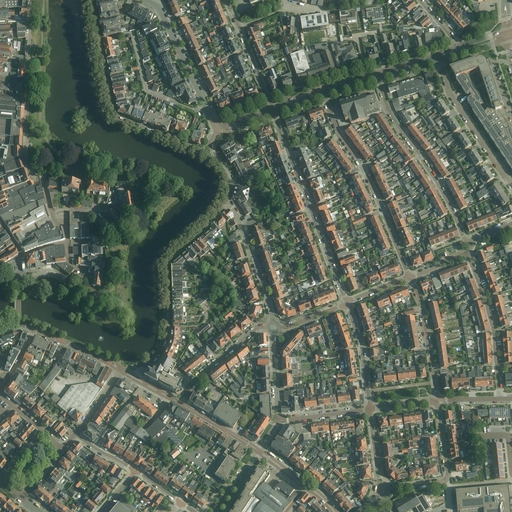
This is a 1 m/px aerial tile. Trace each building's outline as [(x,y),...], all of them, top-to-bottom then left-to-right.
[(0,1),(0,11),(8,10),(18,9),(26,8),(26,0),(18,0),(17,1),(10,1),(3,2),(0,1)] [(96,0),(97,2),(98,2),(98,6),(97,6),(98,12),(99,12),(101,23),(100,23),(101,29),(102,29),(103,32),(102,33),(102,35),(103,36),(104,37),(121,34),(120,27),(125,26),(124,23),(120,24),(117,10),(122,9),(122,6),(117,7),(115,0),(96,0)] [(170,4),(172,10),(178,7),(177,4),(182,2),(180,0),(179,0),(176,2),(170,4)] [(411,1),(410,0),(402,0),(401,1),(393,6),(395,8),(403,3),(405,6),(411,1)] [(444,0),(438,6),(442,10),(448,5),(445,2),(447,0),(444,0)] [(407,14),(416,7),(412,2),(405,8),(403,9),(407,13),(407,14)] [(442,10),(445,14),(454,7),(457,5),(454,2),(451,5),(452,5),(450,7),(448,5),(442,10)] [(133,5),(129,15),(134,18),(138,8),(133,5)] [(212,13),(213,15),(215,14),(222,11),(220,5),(213,8),(214,12),(212,13)] [(179,10),(178,7),(172,10),(175,16),(181,14),(181,13),(186,11),(184,8),(179,10)] [(365,7),(361,8),(361,11),(365,10),(367,20),(371,19),(372,21),(384,19),(383,11),(381,12),(380,7),(366,9),(365,7)] [(454,7),(445,14),(449,19),(455,13),(458,11),(456,8),(454,7)] [(138,8),(134,18),(139,20),(143,10),(138,8)] [(409,16),(412,19),(422,11),(418,8),(412,14),(409,16)] [(0,17),(15,17),(19,17),(18,9),(8,10),(0,11),(0,17)] [(148,12),(143,10),(139,20),(143,22),(148,12)] [(211,21),(212,23),(218,20),(225,18),(222,11),(215,14),(217,18),(215,20),(211,21)] [(408,25),(413,24),(415,24),(416,23),(417,23),(425,15),(422,11),(412,19),(407,24),(408,25)] [(455,13),(449,19),(453,23),(462,15),(458,11),(455,13)] [(153,15),(148,12),(143,22),(148,25),(153,15)] [(339,15),(331,16),(332,23),(340,22),(341,24),(345,23),(345,21),(356,19),(354,12),(339,14),(339,15)] [(327,14),(301,18),(302,30),(304,41),(339,36),(338,25),(337,23),(329,24),(327,14)] [(395,14),(390,18),(397,26),(402,22),(395,14)] [(462,15),(453,23),(457,27),(463,22),(466,19),(463,17),(462,15)] [(188,24),(187,21),(186,18),(183,19),(182,17),(177,19),(178,21),(179,24),(180,27),(180,26),(181,27),(186,25),(188,24)] [(431,24),(429,22),(430,21),(426,17),(417,24),(419,26),(420,25),(422,27),(425,25),(427,28),(431,24)] [(212,23),(218,21),(221,27),(228,24),(225,18),(218,20),(212,23)] [(463,22),(457,27),(461,32),(467,26),(469,24),(468,22),(466,19),(463,22)] [(155,25),(151,20),(148,27),(147,27),(143,29),(146,36),(157,31),(155,25)] [(250,38),(257,35),(260,33),(258,27),(263,26),(261,22),(253,25),(254,29),(247,31),(250,38)] [(182,31),(184,35),(195,29),(194,27),(192,28),(192,29),(191,29),(189,25),(181,29),(182,31)] [(219,39),(224,37),(232,33),(230,28),(222,31),(223,34),(218,36),(219,39)] [(186,38),(187,41),(194,37),(192,33),(194,32),(194,33),(197,32),(195,29),(184,35),(185,38),(186,38)] [(0,47),(12,48),(12,43),(12,41),(12,39),(17,39),(25,38),(26,33),(26,30),(12,30),(12,31),(0,32),(0,47)] [(160,30),(150,35),(153,40),(163,35),(160,30)] [(420,36),(422,35),(421,30),(418,31),(419,35),(416,36),(416,38),(413,39),(415,49),(422,47),(420,36)] [(441,37),(441,36),(439,31),(431,35),(431,34),(425,35),(426,43),(431,43),(431,40),(436,38),(437,39),(438,40),(442,38),(441,37)] [(234,39),(232,33),(224,37),(219,39),(220,40),(225,38),(226,42),(234,39)] [(260,33),(257,35),(250,38),(252,44),(259,41),(260,42),(263,40),(260,33)] [(404,41),(395,43),(397,49),(397,51),(401,50),(401,52),(402,52),(402,53),(405,52),(405,51),(409,51),(408,48),(410,48),(409,44),(408,40),(407,34),(403,35),(404,41)] [(165,40),(163,35),(153,40),(155,45),(165,40)] [(388,56),(395,54),(392,45),(389,46),(386,35),(380,36),(383,50),(386,50),(388,56)] [(188,43),(189,47),(201,41),(200,39),(197,40),(198,41),(196,41),(194,37),(187,41),(188,43)] [(103,41),(104,47),(112,45),(112,42),(117,41),(116,38),(103,41)] [(167,45),(165,40),(155,45),(157,50),(167,45)] [(202,44),(201,41),(189,47),(191,50),(192,53),(200,49),(198,45),(199,44),(200,45),(202,44)] [(226,51),(230,49),(238,46),(236,43),(235,41),(228,44),(225,46),(226,48),(226,51)] [(261,43),(253,46),(256,52),(262,49),(265,48),(268,46),(271,45),(270,43),(267,43),(262,46),(261,43)] [(338,43),(334,44),(337,57),(342,55),(344,62),(356,58),(353,49),(352,46),(339,50),(338,43)] [(104,47),(106,53),(114,51),(113,48),(118,47),(117,44),(112,45),(104,47)] [(170,50),(167,45),(157,50),(160,56),(168,53),(167,51),(170,50)] [(239,50),(238,46),(230,49),(231,53),(228,54),(229,56),(232,55),(239,52),(238,50),(239,50)] [(0,47),(0,53),(10,55),(11,55),(12,50),(12,48),(0,47)] [(196,61),(203,57),(206,56),(205,52),(208,51),(206,48),(200,51),(201,52),(193,55),(196,61)] [(263,51),(262,49),(256,52),(258,58),(266,55),(265,51),(263,51)] [(376,49),(368,51),(368,55),(370,60),(379,58),(376,50),(376,49)] [(296,53),(296,54),(290,56),(297,75),(298,75),(300,81),(309,78),(307,72),(310,71),(308,66),(303,51),(301,52),(300,51),(296,53)] [(315,64),(308,66),(310,71),(307,72),(309,78),(329,72),(329,71),(334,70),(328,51),(312,56),(314,62),(315,64)] [(170,58),(168,53),(160,56),(158,57),(160,62),(170,58)] [(19,65),(19,64),(19,60),(14,60),(15,56),(11,55),(10,55),(9,59),(3,58),(3,59),(0,58),(0,73),(10,74),(10,73),(11,70),(11,65),(19,65)] [(231,59),(231,61),(231,65),(243,60),(243,59),(242,57),(241,57),(240,55),(233,58),(231,59)] [(272,55),(260,60),(261,62),(260,62),(261,66),(269,63),(273,61),(274,61),(272,58),(272,55)] [(205,60),(203,57),(196,61),(198,66),(206,63),(211,60),(210,58),(205,60)] [(160,62),(157,64),(160,69),(162,67),(172,63),(170,58),(160,62)] [(231,65),(232,67),(236,65),(238,68),(245,65),(244,62),(243,60),(231,65)] [(511,130),(511,129),(511,130),(511,129),(509,129),(508,126),(509,125),(505,111),(504,110),(503,109),(502,109),(501,109),(496,94),(497,94),(494,86),(493,86),(493,85),(494,85),(491,77),(490,77),(490,76),(491,75),(488,67),(487,68),(486,63),(485,62),(484,61),(483,61),(483,60),(482,60),(481,60),(480,60),(479,60),(470,63),(462,65),(462,66),(461,67),(461,66),(453,68),(453,69),(451,70),(455,76),(456,78),(457,79),(456,80),(461,87),(461,86),(462,87),(461,88),(466,95),(467,94),(467,95),(470,94),(471,97),(468,98),(468,99),(467,99),(467,100),(467,101),(467,102),(468,102),(473,110),(472,111),(477,118),(478,117),(479,119),(478,119),(483,126),(484,127),(483,127),(488,134),(489,134),(489,135),(489,136),(493,143),(494,142),(495,143),(494,144),(499,151),(500,150),(500,152),(504,159),(505,159),(506,160),(505,160),(510,167),(511,167),(511,168),(511,169),(511,170),(511,130)] [(269,63),(261,66),(263,70),(264,69),(264,71),(276,67),(275,64),(273,61),(269,63)] [(175,67),(172,63),(162,67),(165,72),(175,67)] [(122,65),(109,67),(111,76),(123,74),(122,65)] [(207,66),(200,70),(201,72),(200,72),(202,75),(210,72),(212,71),(210,67),(212,66),(211,65),(208,66),(207,66)] [(239,71),(235,73),(236,76),(237,75),(240,74),(247,71),(246,69),(247,68),(246,66),(245,66),(245,65),(238,68),(239,71)] [(177,72),(175,67),(165,72),(162,73),(165,78),(167,77),(177,72)] [(10,74),(10,78),(25,79),(25,76),(25,70),(17,70),(17,74),(10,73),(10,74)] [(269,80),(268,81),(272,92),(277,90),(273,80),(277,79),(276,76),(273,70),(270,71),(272,77),(268,78),(269,80)] [(247,71),(240,74),(237,75),(239,78),(238,78),(239,80),(242,79),(250,76),(249,74),(248,71),(247,71)] [(179,77),(177,72),(167,77),(169,82),(179,77)] [(211,75),(210,72),(202,75),(203,78),(204,78),(205,81),(212,77),(213,77),(213,76),(216,75),(215,73),(211,75)] [(111,76),(112,83),(124,80),(127,79),(127,76),(125,77),(124,74),(123,74),(111,76)] [(284,87),(292,84),(290,78),(292,77),(290,74),(281,77),(282,81),(284,87)] [(402,83),(401,83),(406,96),(418,93),(428,106),(432,103),(435,101),(431,95),(428,86),(434,84),(431,74),(413,80),(413,79),(401,83),(402,83)] [(181,82),(179,77),(169,82),(171,87),(172,87),(174,86),(181,82)] [(206,85),(208,88),(215,85),(214,81),(218,79),(217,77),(206,82),(207,85),(206,85)] [(124,80),(112,83),(113,89),(127,86),(131,85),(130,83),(125,84),(124,80)] [(174,86),(172,87),(173,88),(175,87),(177,92),(187,88),(185,82),(182,84),(181,82),(174,86)] [(0,83),(0,90),(9,91),(8,95),(9,95),(19,96),(19,101),(24,102),(24,84),(10,83),(10,84),(4,84),(1,83),(0,83)] [(388,88),(390,94),(396,92),(397,92),(399,99),(406,96),(401,83),(399,84),(388,88)] [(217,88),(215,85),(208,88),(209,91),(210,91),(211,93),(218,90),(222,88),(221,86),(217,88)] [(252,86),(249,87),(250,91),(254,100),(257,99),(257,98),(259,97),(254,85),(252,86)] [(130,93),(131,93),(132,93),(131,90),(127,91),(127,92),(126,93),(125,90),(128,90),(127,86),(113,89),(115,96),(128,94),(130,93)] [(189,92),(187,88),(177,92),(180,97),(184,95),(189,92)] [(235,93),(237,96),(240,105),(244,104),(243,103),(246,102),(241,91),(240,89),(238,90),(239,91),(235,93)] [(251,101),(254,100),(250,91),(247,92),(246,89),(244,90),(248,101),(250,100),(251,101)] [(194,102),(189,92),(184,95),(189,105),(194,102)] [(229,92),(226,93),(229,99),(231,98),(235,106),(237,105),(237,106),(240,105),(237,96),(235,93),(230,95),(229,92)] [(115,97),(116,103),(128,100),(127,101),(126,97),(131,96),(130,93),(128,94),(115,97)] [(219,102),(216,103),(218,109),(217,109),(218,112),(220,111),(220,110),(225,109),(225,110),(225,108),(222,101),(221,99),(220,97),(219,94),(216,96),(219,102)] [(367,116),(380,112),(377,103),(375,94),(366,97),(365,95),(361,96),(344,101),(340,103),(341,107),(339,108),(340,111),(342,111),(344,117),(345,121),(348,121),(348,120),(350,120),(351,124),(368,119),(367,116)] [(224,97),(221,99),(222,101),(225,108),(225,110),(226,110),(229,109),(228,109),(231,108),(226,95),(224,96),(224,97)] [(137,120),(140,111),(141,109),(142,107),(138,106),(141,100),(138,99),(137,100),(136,105),(135,106),(134,109),(135,109),(131,118),(137,120)] [(116,103),(118,109),(128,107),(127,103),(129,103),(128,100),(116,103)] [(437,108),(433,111),(435,113),(439,111),(446,107),(442,101),(435,105),(437,108)] [(0,120),(22,122),(23,122),(23,121),(23,115),(24,115),(24,114),(24,110),(24,108),(18,108),(0,106),(0,120)] [(128,107),(127,110),(125,116),(130,118),(133,110),(134,109),(135,106),(128,107)] [(140,111),(137,120),(142,122),(148,107),(146,106),(144,110),(141,109),(140,111)] [(119,113),(125,116),(127,110),(128,107),(118,109),(118,112),(119,113)] [(449,112),(446,107),(439,111),(442,116),(449,112)] [(147,111),(143,123),(147,125),(147,124),(149,124),(154,112),(155,108),(153,108),(152,108),(151,111),(151,112),(147,111)] [(321,109),(314,111),(318,120),(321,119),(322,121),(325,120),(321,109)] [(159,115),(155,127),(157,127),(156,128),(157,129),(159,129),(160,129),(165,118),(161,116),(163,112),(161,111),(160,114),(159,115)] [(314,111),(308,114),(312,123),(314,122),(318,120),(314,111)] [(154,126),(155,127),(159,115),(160,114),(156,113),(154,112),(149,124),(151,125),(151,126),(153,127),(154,126)] [(405,125),(411,121),(405,112),(399,116),(405,125)] [(377,121),(378,123),(384,119),(381,115),(371,122),(372,124),(377,121)] [(166,116),(165,118),(160,129),(164,130),(163,131),(168,133),(173,119),(166,116)] [(285,122),(287,129),(299,125),(297,122),(301,120),(302,124),(307,122),(305,116),(296,119),(296,118),(285,122)] [(176,133),(177,132),(178,132),(185,134),(189,124),(188,124),(190,119),(186,117),(184,122),(183,124),(182,123),(181,124),(177,122),(177,123),(173,122),(170,128),(174,129),(173,130),(174,131),(174,132),(176,133)] [(446,122),(443,124),(447,130),(450,128),(457,123),(453,118),(446,122)] [(376,128),(377,130),(387,123),(384,119),(378,123),(380,125),(376,128)] [(0,136),(3,136),(23,138),(23,123),(23,122),(22,122),(0,120),(0,136)] [(407,129),(411,133),(416,129),(414,127),(419,123),(417,121),(407,129)] [(460,129),(457,123),(450,128),(454,133),(460,129)] [(195,144),(201,128),(202,128),(204,125),(201,124),(197,132),(194,131),(193,132),(190,142),(195,144)] [(345,133),(349,137),(355,133),(353,129),(357,127),(355,124),(350,126),(351,126),(348,128),(349,130),(345,133)] [(263,129),(267,140),(269,145),(272,144),(271,141),(270,141),(269,137),(273,136),(270,130),(271,129),(270,127),(268,128),(268,129),(264,130),(263,129)] [(386,135),(392,132),(389,127),(383,131),(385,133),(381,136),(382,137),(386,135)] [(203,129),(202,128),(201,128),(195,144),(201,146),(205,135),(202,134),(203,129)] [(411,133),(413,137),(423,130),(421,128),(418,131),(416,129),(411,133)] [(257,131),(261,140),(259,140),(262,148),(266,147),(264,142),(267,140),(263,129),(262,129),(259,129),(260,130),(257,131)] [(324,139),(331,137),(330,132),(329,130),(328,129),(321,132),(319,132),(321,137),(323,136),(324,139)] [(423,130),(413,137),(416,141),(422,136),(424,134),(422,132),(424,131),(423,130)] [(349,137),(352,142),(359,137),(363,134),(362,132),(360,134),(359,133),(357,135),(355,133),(349,137)] [(394,135),(392,132),(386,135),(387,137),(383,140),(384,142),(394,135)] [(352,142),(355,147),(362,142),(360,139),(362,137),(365,135),(363,134),(359,137),(352,142)] [(453,134),(442,141),(444,144),(455,137),(453,134)] [(457,139),(461,145),(468,140),(464,134),(457,139)] [(416,141),(419,144),(428,137),(427,135),(423,138),(422,136),(416,141)] [(419,144),(422,148),(428,144),(426,141),(432,136),(431,135),(428,137),(419,144)] [(22,149),(22,148),(23,138),(3,136),(0,136),(0,144),(11,147),(22,149)] [(391,147),(393,145),(399,141),(396,137),(386,145),(387,146),(390,144),(391,147)] [(455,137),(444,144),(445,146),(456,139),(455,137)] [(461,145),(459,146),(460,148),(462,146),(464,148),(465,150),(467,148),(471,145),(468,140),(461,145)] [(329,152),(331,151),(338,146),(334,141),(330,144),(329,142),(326,144),(324,146),(329,152)] [(391,150),(392,152),(402,145),(399,141),(393,145),(391,147),(390,148),(391,150)] [(425,152),(430,148),(435,144),(434,142),(432,143),(431,141),(428,144),(422,148),(425,152)] [(223,153),(230,148),(235,145),(233,142),(229,145),(227,142),(219,147),(220,147),(219,148),(221,151),(221,150),(223,153)] [(355,147),(359,151),(365,146),(362,142),(355,147)] [(281,149),(279,143),(272,145),(273,149),(268,150),(269,153),(274,151),(281,149)] [(0,166),(3,164),(6,173),(26,168),(25,167),(25,166),(23,161),(22,158),(22,154),(22,150),(22,149),(11,147),(0,144),(0,166)] [(362,156),(369,151),(371,150),(369,147),(368,145),(365,146),(359,151),(362,156)] [(402,145),(393,152),(394,153),(397,150),(399,153),(405,148),(402,145)] [(330,155),(332,157),(341,151),(338,146),(331,151),(333,154),(330,155)] [(228,160),(235,155),(236,156),(237,155),(241,153),(244,151),(242,149),(239,151),(237,147),(233,149),(225,155),(228,159),(228,160)] [(296,152),(298,158),(310,153),(310,151),(305,152),(304,149),(301,150),(301,148),(296,150),(297,152),(296,152)] [(397,158),(398,159),(407,152),(405,148),(399,153),(401,155),(397,158)] [(437,151),(439,150),(438,148),(437,148),(427,155),(430,159),(436,155),(438,153),(437,151)] [(283,154),(281,149),(274,151),(269,153),(270,155),(275,154),(276,157),(283,154)] [(383,150),(375,156),(377,159),(385,153),(383,150)] [(335,157),(338,160),(344,155),(341,151),(332,157),(333,159),(335,157)] [(373,157),(369,151),(362,156),(366,161),(369,158),(370,159),(373,157)] [(468,155),(472,161),(479,157),(475,151),(468,155)] [(403,162),(405,160),(411,156),(407,152),(398,159),(397,160),(395,162),(396,163),(401,160),(403,162)] [(298,158),(300,162),(300,163),(301,163),(309,160),(307,157),(311,156),(310,153),(298,158)] [(436,155),(430,159),(433,163),(442,156),(441,155),(439,156),(438,154),(436,155)] [(231,164),(233,163),(240,160),(246,157),(245,155),(241,157),(241,156),(238,158),(237,155),(236,156),(235,155),(228,160),(227,161),(228,163),(230,163),(231,164)] [(337,165),(338,166),(347,160),(344,155),(338,160),(340,163),(337,165)] [(233,163),(235,168),(242,165),(242,164),(241,162),(248,158),(247,156),(246,157),(240,160),(233,163)] [(277,161),(278,165),(286,162),(284,156),(271,161),(272,163),(277,161)] [(414,160),(411,156),(405,160),(403,162),(405,164),(402,166),(404,167),(414,160)] [(433,163),(436,167),(443,161),(442,159),(443,158),(442,156),(433,163)] [(482,162),(479,157),(472,161),(476,166),(482,162)] [(301,163),(303,169),(314,164),(314,162),(310,163),(309,160),(301,163)] [(342,166),(344,169),(351,164),(347,160),(338,166),(339,168),(342,166)] [(436,167),(438,171),(448,164),(447,162),(445,163),(443,161),(436,167)] [(238,173),(250,168),(251,167),(249,164),(248,162),(244,164),(242,165),(235,168),(238,173)] [(275,172),(280,171),(288,168),(286,162),(278,165),(279,168),(275,170),(275,172)] [(411,168),(412,170),(418,166),(415,162),(405,169),(406,171),(411,168)] [(371,169),(373,175),(381,171),(379,168),(381,167),(379,163),(374,166),(375,167),(371,169)] [(303,169),(305,174),(313,171),(311,168),(315,166),(314,164),(303,169)] [(344,169),(342,171),(346,175),(348,174),(349,175),(351,174),(352,175),(356,172),(354,169),(351,164),(344,169)] [(438,171),(441,175),(447,171),(445,168),(449,166),(448,164),(438,171)] [(245,170),(238,173),(240,179),(247,175),(249,174),(252,173),(255,171),(253,166),(251,167),(250,168),(246,170),(245,170)] [(410,175),(411,177),(421,170),(418,166),(412,170),(410,172),(411,174),(410,175)] [(281,172),(282,176),(290,173),(288,168),(280,171),(275,172),(276,174),(281,172)] [(486,168),(479,172),(482,175),(479,177),(481,179),(483,178),(490,173),(486,168)] [(3,175),(1,176),(2,177),(2,179),(4,185),(7,184),(9,189),(30,181),(28,173),(29,171),(26,169),(3,175)] [(448,173),(447,171),(441,175),(443,179),(454,172),(453,170),(448,173)] [(247,175),(240,179),(243,184),(246,182),(247,185),(251,182),(250,179),(249,177),(250,176),(253,175),(256,173),(255,171),(252,173),(249,174),(247,175)] [(314,174),(313,171),(305,174),(307,180),(315,177),(315,176),(319,175),(319,173),(314,174)] [(373,175),(376,180),(383,176),(385,175),(388,174),(387,172),(382,174),(381,171),(373,175)] [(280,183),(285,182),(292,179),(290,173),(282,176),(284,179),(279,181),(280,183)] [(481,179),(479,180),(483,185),(486,183),(487,183),(493,179),(490,173),(483,178),(481,179)] [(413,184),(414,186),(426,178),(423,174),(418,178),(419,180),(413,184)] [(350,178),(353,185),(361,181),(358,176),(354,178),(353,176),(350,178)] [(383,176),(376,180),(378,185),(386,182),(384,178),(383,176)] [(310,184),(309,185),(310,189),(312,188),(313,192),(323,188),(322,184),(319,185),(317,182),(320,181),(319,178),(316,179),(317,179),(309,182),(310,184)] [(426,178),(414,186),(416,188),(419,185),(420,185),(421,187),(429,182),(426,178)] [(0,192),(3,191),(9,189),(7,184),(4,185),(2,179),(0,180),(0,192)] [(294,184),(292,179),(285,182),(280,183),(280,185),(285,183),(287,187),(294,184)] [(61,180),(61,184),(62,184),(61,193),(67,193),(67,190),(72,190),(73,181),(61,180)] [(32,181),(30,181),(9,189),(3,191),(0,192),(0,204),(7,201),(21,196),(19,192),(35,185),(32,181)] [(82,182),(73,181),(72,190),(78,191),(79,186),(81,186),(82,182)] [(350,192),(356,190),(363,186),(361,181),(353,185),(355,188),(350,190),(350,192)] [(386,182),(378,185),(381,190),(388,187),(386,183),(386,182)] [(431,186),(429,182),(421,187),(422,189),(420,191),(421,193),(431,186)] [(449,188),(451,193),(458,189),(456,187),(460,185),(459,183),(449,188)] [(0,217),(4,223),(19,219),(24,217),(29,214),(39,209),(46,206),(44,200),(44,199),(41,186),(35,188),(35,185),(19,192),(21,196),(7,201),(0,204),(0,217)] [(381,190),(383,196),(391,192),(389,189),(392,188),(392,187),(391,185),(388,187),(381,190)] [(481,191),(476,194),(479,201),(491,193),(493,196),(502,191),(498,185),(490,190),(488,186),(481,191)] [(118,195),(119,202),(133,200),(131,193),(125,194),(123,186),(116,187),(118,195)] [(237,199),(246,202),(246,201),(246,202),(247,202),(250,190),(236,186),(233,198),(237,199)] [(356,190),(350,192),(351,194),(354,193),(356,196),(358,195),(366,192),(363,186),(356,190)] [(288,192),(289,195),(297,192),(295,187),(284,191),(284,190),(281,191),(283,194),(288,192)] [(423,197),(424,199),(435,193),(433,188),(424,193),(425,195),(423,197)] [(320,191),(313,194),(315,200),(322,197),(322,194),(320,191)] [(453,197),(456,201),(462,198),(461,195),(465,193),(464,191),(453,197)] [(509,203),(502,191),(493,196),(496,200),(497,199),(503,207),(509,203)] [(291,200),(299,196),(297,192),(289,195),(290,197),(285,199),(286,201),(291,200)] [(358,195),(361,200),(368,197),(366,192),(358,195)] [(394,199),(391,192),(383,196),(386,201),(390,199),(391,200),(394,199)] [(287,204),(288,206),(301,201),(299,196),(291,200),(292,202),(287,204)] [(322,197),(315,200),(317,205),(325,202),(323,199),(322,197)] [(362,202),(363,205),(371,202),(368,197),(361,200),(358,202),(359,203),(362,202)] [(428,206),(429,207),(440,202),(438,197),(431,201),(433,203),(428,206)] [(246,203),(246,202),(237,199),(237,201),(236,201),(240,208),(241,207),(246,216),(252,213),(250,209),(249,210),(246,203)] [(134,207),(133,200),(119,202),(120,209),(121,213),(127,212),(126,208),(134,207)] [(470,202),(469,200),(458,206),(460,210),(467,207),(466,204),(470,202)] [(294,207),(295,209),(303,206),(301,201),(288,206),(289,208),(294,207)] [(373,207),(371,202),(363,205),(366,210),(362,212),(364,216),(373,212),(371,208),(373,207)] [(326,206),(330,205),(329,203),(318,207),(320,213),(328,210),(326,206)] [(388,206),(391,212),(398,209),(396,203),(388,206)] [(10,232),(13,237),(31,228),(46,220),(50,218),(46,206),(39,209),(29,214),(31,218),(33,221),(19,228),(10,232)] [(290,216),(300,213),(305,211),(303,206),(295,209),(295,211),(289,214),(290,216)] [(433,214),(434,216),(445,210),(442,206),(436,209),(434,210),(435,213),(433,214)] [(498,212),(496,214),(496,215),(497,216),(498,219),(500,218),(501,219),(508,216),(511,214),(511,207),(502,211),(498,212)] [(391,212),(393,218),(401,215),(398,209),(391,212)] [(434,216),(435,218),(439,216),(441,218),(447,215),(445,210),(434,216)] [(118,222),(120,220),(119,219),(120,219),(112,211),(108,215),(115,223),(117,221),(118,222)] [(224,213),(220,217),(226,221),(227,223),(230,219),(231,220),(233,218),(233,217),(233,216),(227,211),(224,214),(224,213)] [(490,211),(488,211),(492,223),(497,221),(494,214),(491,215),(490,211)] [(69,212),(70,228),(80,227),(80,224),(88,224),(89,224),(89,214),(69,212)] [(323,220),(334,216),(338,215),(337,212),(330,215),(328,212),(320,215),(323,220)] [(4,224),(7,227),(16,224),(26,220),(31,218),(29,214),(24,217),(19,219),(4,223),(4,224)] [(292,228),(300,225),(305,223),(304,220),(305,220),(303,214),(295,217),(296,220),(293,222),(293,223),(290,224),(292,228)] [(480,214),(478,215),(483,226),(487,224),(485,218),(482,219),(480,214)] [(393,218),(396,224),(403,221),(401,215),(393,218)] [(335,218),(334,216),(323,220),(325,226),(333,223),(331,219),(335,218)] [(220,217),(214,223),(220,229),(223,225),(226,221),(220,217)] [(371,222),(372,225),(379,222),(377,217),(373,219),(372,217),(369,218),(369,219),(367,219),(368,223),(371,222)] [(7,227),(7,228),(10,232),(19,228),(33,221),(31,218),(26,220),(16,224),(7,227)] [(13,237),(17,244),(22,240),(41,230),(53,224),(50,218),(46,220),(31,228),(13,237)] [(97,223),(95,225),(98,228),(99,227),(102,230),(102,231),(104,233),(106,232),(111,227),(102,218),(97,223)] [(471,218),(469,219),(474,230),(478,228),(476,221),(473,222),(471,218)] [(406,227),(403,221),(396,224),(398,230),(406,227)] [(370,230),(371,232),(382,227),(379,222),(372,225),(373,228),(370,229),(370,230)] [(212,228),(208,232),(213,237),(215,239),(223,233),(220,230),(220,229),(214,223),(210,226),(212,228)] [(301,232),(301,233),(309,230),(307,223),(297,227),(298,230),(299,233),(301,232)] [(334,227),(338,226),(337,223),(325,228),(328,234),(336,231),(334,227)] [(20,248),(21,248),(28,243),(34,240),(43,235),(45,239),(47,239),(50,238),(48,233),(51,232),(55,230),(53,224),(41,230),(22,240),(17,244),(20,248)] [(89,239),(88,224),(80,224),(80,227),(81,239),(89,239)] [(259,228),(252,230),(253,236),(263,232),(265,232),(264,227),(263,227),(262,225),(259,226),(259,228)] [(451,225),(449,226),(454,238),(459,236),(456,229),(453,230),(451,225)] [(70,240),(81,239),(80,227),(70,228),(70,240)] [(375,233),(376,236),(384,233),(382,227),(371,232),(368,233),(369,235),(375,233)] [(400,232),(402,238),(410,234),(409,231),(411,231),(410,228),(400,232)] [(442,229),(440,230),(445,241),(449,240),(447,233),(444,234),(442,229)] [(301,233),(303,239),(311,236),(309,230),(301,233)] [(331,241),(342,237),(341,235),(339,231),(329,235),(331,241)] [(208,232),(204,236),(210,243),(212,245),(214,243),(216,245),(219,243),(215,239),(213,237),(208,232)] [(253,236),(255,242),(266,238),(265,235),(267,234),(266,232),(263,232),(253,236)] [(372,241),(373,244),(386,238),(384,233),(376,236),(377,239),(372,241)] [(433,233),(431,234),(436,245),(440,243),(438,236),(435,238),(433,233)] [(402,238),(404,243),(413,240),(416,238),(415,236),(412,237),(411,234),(410,234),(402,238)] [(38,248),(49,244),(47,239),(45,239),(43,235),(34,240),(28,243),(21,248),(24,253),(38,248)] [(204,236),(200,240),(205,245),(208,249),(210,248),(209,247),(212,245),(210,243),(204,236)] [(273,239),(272,236),(266,238),(255,242),(257,248),(266,245),(265,242),(273,239)] [(304,241),(306,245),(314,242),(311,236),(303,239),(299,241),(300,243),(304,241)] [(10,241),(7,237),(0,241),(0,249),(4,247),(3,245),(10,241)] [(333,246),(333,247),(344,243),(344,242),(341,243),(339,240),(343,239),(342,237),(331,241),(333,247),(333,246)] [(374,246),(379,244),(381,247),(388,243),(386,238),(373,244),(374,246)] [(416,238),(413,240),(404,243),(406,248),(416,244),(416,242),(417,241),(416,238)] [(200,240),(195,244),(205,255),(209,252),(207,250),(208,249),(205,245),(200,240)] [(232,244),(230,245),(231,246),(232,251),(233,251),(234,254),(242,252),(239,244),(238,244),(237,240),(232,244)] [(12,245),(10,241),(3,245),(4,247),(0,249),(0,253),(2,251),(12,245)] [(306,245),(304,246),(307,252),(308,251),(316,248),(314,242),(306,245)] [(345,244),(344,243),(333,247),(335,252),(343,249),(342,246),(345,244)] [(390,254),(388,250),(390,249),(388,243),(381,247),(377,248),(379,253),(380,253),(382,258),(390,254)] [(198,256),(200,258),(200,259),(202,258),(205,255),(195,244),(190,248),(198,256)] [(10,254),(0,260),(0,265),(6,262),(10,260),(17,255),(16,250),(12,245),(2,251),(0,253),(1,254),(7,250),(7,251),(7,250),(10,254)] [(81,259),(84,259),(87,258),(92,258),(103,259),(102,245),(90,246),(80,246),(81,259)] [(260,254),(260,256),(269,253),(267,247),(259,250),(260,254)] [(48,248),(40,251),(41,255),(44,254),(45,259),(50,258),(50,256),(49,256),(48,252),(48,248)] [(190,248),(186,252),(195,262),(197,265),(199,263),(198,261),(195,258),(196,257),(198,259),(200,258),(198,256),(190,248)] [(318,254),(316,248),(308,251),(311,257),(318,254)] [(351,255),(360,252),(359,250),(356,251),(355,250),(349,253),(347,249),(345,250),(336,254),(338,259),(351,255)] [(424,263),(429,261),(426,253),(424,254),(422,250),(420,251),(424,263)] [(46,265),(45,261),(45,259),(44,254),(41,255),(40,251),(33,254),(25,258),(26,265),(35,264),(34,264),(40,263),(45,262),(46,265)] [(53,251),(48,252),(49,256),(50,256),(50,258),(45,259),(45,261),(46,265),(55,265),(55,264),(54,260),(55,260),(55,259),(54,259),(54,254),(53,251)] [(190,266),(195,262),(186,252),(181,256),(190,266)] [(244,258),(242,252),(234,254),(236,261),(234,263),(236,264),(241,260),(241,259),(244,258)] [(261,258),(262,262),(271,259),(269,253),(260,256),(261,258)] [(413,267),(418,265),(415,258),(412,259),(410,255),(409,256),(413,267)] [(492,257),(492,255),(479,260),(480,264),(488,262),(487,259),(492,257)] [(309,267),(314,266),(322,263),(319,256),(309,260),(311,263),(308,264),(308,265),(309,267)] [(171,265),(186,265),(187,265),(180,257),(171,265)] [(87,267),(91,268),(103,269),(104,259),(103,259),(92,258),(87,258),(87,267)] [(341,266),(351,263),(349,258),(339,261),(341,266)] [(264,268),(273,265),(277,263),(276,262),(276,261),(272,262),(271,259),(262,262),(263,266),(264,265),(264,268)] [(388,261),(387,262),(386,262),(391,276),(393,275),(393,276),(396,275),(393,266),(390,267),(388,261)] [(280,262),(277,263),(273,265),(264,268),(265,270),(267,273),(278,270),(277,267),(281,266),(280,262)] [(384,266),(382,266),(382,267),(383,268),(383,270),(387,278),(390,277),(390,276),(391,276),(386,262),(383,263),(384,266)] [(55,264),(65,272),(70,267),(65,263),(55,264)] [(315,268),(316,272),(324,269),(322,263),(314,266),(309,267),(310,270),(315,268)] [(238,270),(239,273),(248,270),(247,266),(246,266),(246,265),(244,265),(237,267),(234,268),(235,271),(238,270)] [(342,271),(343,275),(353,271),(352,268),(354,268),(353,265),(344,268),(342,269),(343,271),(342,271)] [(462,266),(457,268),(460,274),(462,273),(465,281),(467,281),(462,266)] [(74,270),(70,267),(65,272),(69,276),(74,270)] [(384,280),(387,278),(383,270),(383,268),(382,267),(380,268),(379,267),(377,267),(382,280),(384,279),(384,280)] [(485,276),(493,273),(492,271),(496,269),(495,267),(483,272),(485,276)] [(91,268),(90,274),(102,276),(103,269),(91,268)] [(316,272),(318,278),(326,275),(324,269),(316,272)] [(452,269),(448,271),(451,278),(453,277),(456,285),(458,284),(452,269)] [(249,273),(248,270),(239,273),(240,275),(237,276),(238,279),(241,278),(247,276),(249,275),(249,273)] [(355,270),(353,271),(343,275),(345,278),(345,277),(346,279),(348,278),(348,279),(357,276),(356,275),(355,270)] [(268,279),(269,281),(277,279),(282,277),(285,276),(284,273),(279,275),(278,272),(267,275),(267,276),(267,277),(268,278),(268,279)] [(372,284),(375,283),(372,274),(369,275),(368,273),(365,274),(369,282),(370,284),(372,283),(372,284)] [(446,288),(449,287),(443,273),(439,275),(441,282),(444,281),(446,288)] [(75,274),(72,278),(81,283),(82,282),(81,282),(83,278),(79,276),(75,274)] [(90,274),(89,280),(101,282),(102,276),(90,274)] [(329,281),(326,275),(318,278),(314,280),(315,282),(320,281),(321,284),(329,281)] [(487,281),(489,285),(496,283),(495,280),(500,278),(499,276),(487,281)] [(282,277),(277,279),(269,281),(270,284),(270,285),(270,286),(271,286),(271,287),(279,285),(278,281),(283,280),(282,277)] [(346,282),(349,287),(356,285),(355,281),(360,279),(359,277),(354,279),(346,282)] [(242,283),(243,286),(253,282),(252,279),(251,279),(250,278),(248,278),(241,280),(238,281),(239,284),(242,283)] [(428,279),(425,280),(428,289),(429,291),(432,289),(433,292),(435,291),(430,279),(428,280),(428,279)] [(425,290),(428,289),(425,280),(421,282),(421,283),(420,283),(424,296),(427,295),(425,290)] [(460,288),(461,290),(475,285),(473,280),(466,283),(467,285),(460,288)] [(254,286),(253,282),(243,286),(244,288),(241,289),(241,292),(245,291),(251,289),(251,288),(253,288),(253,286),(254,286)] [(356,285),(349,287),(351,293),(359,290),(362,289),(361,287),(359,283),(356,285)] [(272,290),(272,291),(272,292),(273,292),(274,295),(282,292),(284,292),(287,290),(287,288),(284,289),(283,286),(280,287),(280,286),(272,289),(272,290)] [(503,288),(502,286),(490,290),(491,290),(493,295),(500,292),(499,289),(503,288)] [(331,292),(328,293),(331,301),(336,299),(332,287),(329,288),(331,292)] [(406,288),(400,290),(404,300),(408,299),(411,298),(410,295),(409,295),(408,291),(410,290),(409,288),(406,289),(406,288)] [(325,294),(322,295),(326,304),(329,302),(331,301),(328,293),(327,293),(327,292),(326,289),(324,290),(325,293),(325,294)] [(463,298),(464,299),(478,294),(476,289),(470,292),(471,295),(463,298)] [(282,292),(274,295),(275,298),(274,298),(275,300),(276,300),(276,301),(284,298),(283,296),(285,295),(285,294),(288,293),(287,290),(284,292),(282,292)] [(400,290),(395,292),(398,300),(401,299),(402,301),(404,300),(400,290)] [(315,292),(317,297),(320,305),(322,305),(326,304),(322,295),(319,296),(318,293),(317,291),(315,292)] [(315,307),(320,305),(317,297),(315,298),(313,294),(312,292),(311,292),(307,294),(309,299),(312,298),(315,307)] [(395,292),(389,295),(392,303),(394,307),(396,306),(395,303),(396,302),(395,301),(398,300),(395,292)] [(206,293),(200,297),(204,302),(210,298),(206,293)] [(258,299),(257,295),(247,298),(248,301),(246,302),(247,305),(256,302),(255,301),(258,301),(257,299),(258,299)] [(387,296),(381,298),(384,306),(385,308),(389,307),(390,310),(392,309),(390,304),(387,296)] [(306,302),(303,303),(306,310),(307,311),(309,310),(309,309),(311,308),(309,301),(308,301),(307,298),(305,299),(306,302)] [(381,298),(376,300),(381,313),(384,312),(382,309),(385,308),(384,306),(381,298)] [(496,308),(504,306),(503,303),(508,302),(507,300),(495,303),(496,308)] [(179,301),(172,302),(172,313),(177,310),(177,307),(179,307),(180,308),(183,306),(183,305),(183,303),(183,301),(179,301)] [(280,313),(280,314),(285,305),(284,305),(285,304),(282,303),(282,301),(276,303),(277,310),(278,312),(278,311),(280,313)] [(289,302),(289,301),(287,301),(285,305),(280,314),(282,315),(282,316),(284,316),(285,316),(290,307),(291,306),(288,305),(289,302)] [(297,305),(300,312),(300,313),(303,312),(305,311),(306,310),(303,303),(300,304),(298,301),(297,302),(298,305),(297,305)] [(470,308),(470,310),(483,307),(483,306),(482,306),(481,302),(473,304),(474,307),(470,308)] [(358,307),(357,308),(359,314),(367,311),(369,310),(368,307),(367,304),(363,306),(362,303),(357,304),(358,307)] [(437,303),(429,305),(430,311),(438,310),(437,303)] [(250,308),(249,311),(258,314),(260,311),(259,311),(259,308),(251,305),(250,308)] [(173,318),(183,318),(183,317),(185,317),(185,308),(186,308),(186,306),(184,306),(183,306),(180,308),(177,310),(172,313),(173,314),(172,315),(172,317),(173,318)] [(293,309),(290,307),(285,316),(285,317),(285,316),(288,317),(290,317),(296,315),(295,310),(297,309),(296,307),(295,306),(294,308),(293,309)] [(438,310),(430,311),(435,331),(437,330),(438,336),(436,336),(440,369),(448,368),(444,335),(442,329),(443,329),(438,310)] [(498,313),(499,318),(506,316),(506,313),(510,312),(510,310),(498,313)] [(257,317),(258,314),(249,311),(248,314),(247,316),(256,319),(257,317)] [(369,317),(367,311),(359,314),(361,320),(369,317)] [(472,317),(473,320),(485,316),(484,312),(476,314),(477,316),(472,317)] [(242,318),(240,320),(246,327),(249,325),(248,325),(250,323),(242,313),(240,315),(242,318)] [(333,320),(334,323),(343,320),(341,315),(331,318),(331,319),(329,320),(330,322),(333,320)] [(402,323),(402,325),(414,323),(414,321),(415,320),(414,317),(407,318),(406,316),(401,317),(402,320),(405,319),(406,322),(402,323)] [(370,319),(362,321),(364,327),(372,325),(371,321),(375,320),(374,317),(370,319)] [(244,330),(246,327),(240,320),(238,322),(236,319),(233,321),(241,330),(243,329),(244,330)] [(511,321),(511,319),(500,322),(500,323),(502,327),(509,325),(508,323),(511,321)] [(332,330),(336,329),(345,326),(345,325),(345,326),(343,320),(334,323),(335,326),(331,328),(332,330)] [(475,327),(475,329),(488,326),(487,321),(486,321),(479,323),(479,326),(475,327)] [(232,326),(229,328),(235,336),(238,334),(238,333),(240,332),(231,322),(229,323),(232,326)] [(319,324),(312,327),(315,334),(315,335),(316,337),(316,338),(319,337),(320,337),(319,335),(323,334),(322,331),(319,324)] [(198,337),(209,328),(206,325),(195,333),(198,337)] [(374,330),(372,325),(364,327),(366,333),(374,330)] [(333,332),(334,336),(338,334),(347,331),(345,326),(336,329),(332,330),(333,332)] [(233,338),(235,336),(229,328),(227,330),(224,327),(222,329),(230,339),(232,338),(233,338)] [(310,339),(316,337),(315,335),(315,334),(312,327),(306,329),(310,339)] [(375,333),(366,336),(368,341),(377,339),(381,337),(380,333),(383,332),(382,329),(379,329),(377,330),(377,333),(375,333)] [(221,335),(219,337),(225,345),(228,343),(227,342),(229,340),(220,330),(218,332),(221,335)] [(14,339),(11,349),(15,350),(17,345),(19,341),(22,333),(18,331),(11,332),(14,339)] [(349,337),(347,331),(338,334),(339,337),(338,338),(335,339),(336,341),(339,341),(340,340),(349,337)] [(11,332),(0,336),(3,344),(4,345),(9,343),(12,344),(14,339),(11,332)] [(299,342),(300,341),(302,339),(301,339),(303,336),(303,333),(301,332),(298,332),(296,334),(295,334),(292,337),(299,342)] [(19,341),(24,343),(27,334),(22,333),(19,341)] [(222,347),(225,345),(219,337),(216,339),(214,336),(212,338),(220,348),(222,346),(222,347)] [(27,352),(26,354),(34,358),(35,358),(34,360),(41,363),(42,359),(45,353),(49,343),(34,337),(31,342),(27,352)] [(291,337),(288,341),(295,347),(299,350),(301,348),(299,347),(301,344),(299,342),(292,337),(291,337)] [(340,340),(339,341),(339,342),(340,343),(341,342),(342,346),(351,343),(349,337),(340,340)] [(209,340),(206,343),(209,346),(215,352),(217,351),(219,349),(219,348),(214,342),(211,339),(209,340)] [(378,343),(377,339),(368,341),(370,348),(378,345),(378,343)] [(169,340),(167,346),(175,350),(176,346),(177,346),(178,344),(178,341),(169,340)] [(15,350),(20,353),(22,349),(24,343),(19,341),(17,345),(15,350)] [(285,345),(284,346),(291,352),(293,349),(297,352),(299,350),(288,341),(285,345)] [(45,353),(49,355),(52,349),(51,349),(53,345),(49,343),(45,353)] [(342,346),(339,347),(339,349),(340,352),(342,351),(343,351),(352,348),(351,343),(342,346)] [(48,358),(51,359),(53,356),(57,347),(53,345),(51,349),(52,349),(49,355),(48,358)] [(211,355),(206,348),(203,350),(199,345),(197,347),(207,359),(208,357),(209,357),(211,356),(211,355)] [(166,350),(165,352),(173,356),(177,358),(178,355),(174,353),(175,350),(167,346),(165,349),(166,350)] [(240,349),(239,350),(244,357),(246,355),(249,353),(244,346),(243,347),(242,347),(241,348),(241,349),(240,349)] [(288,355),(291,352),(284,346),(282,349),(283,350),(281,353),(281,355),(282,357),(285,357),(287,354),(288,355)] [(53,356),(60,359),(65,350),(57,347),(53,356)] [(258,357),(267,356),(268,356),(267,348),(254,349),(254,351),(259,351),(260,354),(258,354),(258,357)] [(20,353),(15,350),(11,349),(4,370),(9,372),(20,353)] [(60,359),(56,365),(61,370),(65,372),(65,370),(67,368),(74,353),(65,350),(60,359)] [(244,357),(239,350),(238,351),(237,351),(237,352),(236,352),(235,353),(235,354),(234,354),(240,361),(241,363),(244,361),(246,363),(248,362),(246,359),(244,357)] [(374,358),(374,361),(380,360),(380,358),(380,357),(381,357),(381,356),(383,355),(383,351),(382,351),(381,350),(370,351),(371,358),(374,358)] [(192,354),(195,358),(200,364),(205,360),(198,351),(194,354),(193,353),(192,354)] [(163,354),(162,357),(170,361),(171,358),(172,358),(176,360),(177,358),(173,356),(165,352),(164,354),(163,354)] [(69,369),(68,372),(70,373),(72,368),(73,365),(78,355),(74,353),(67,368),(69,369)] [(26,354),(22,361),(27,363),(30,365),(34,367),(35,365),(36,365),(37,364),(38,362),(34,360),(35,358),(34,358),(26,354)] [(73,365),(74,365),(78,367),(83,357),(78,355),(73,365)] [(228,359),(233,366),(236,364),(238,366),(240,364),(232,355),(230,357),(228,358),(228,359)] [(267,356),(258,357),(255,357),(250,357),(249,360),(251,360),(251,362),(257,362),(257,366),(268,365),(268,359),(267,356)] [(89,372),(96,376),(101,366),(96,364),(83,357),(78,367),(76,372),(79,373),(80,372),(84,374),(85,371),(86,371),(89,372)] [(147,370),(144,377),(156,383),(158,384),(176,394),(181,393),(182,390),(181,389),(184,382),(185,382),(186,379),(176,370),(175,371),(173,370),(176,364),(170,361),(162,357),(157,366),(154,365),(150,372),(147,370)] [(189,361),(190,362),(195,368),(200,364),(195,358),(194,357),(191,359),(189,361)] [(225,361),(223,363),(228,369),(229,369),(231,372),(233,370),(232,370),(235,367),(233,366),(228,359),(227,360),(227,359),(225,360),(225,361)] [(186,363),(183,360),(182,362),(186,366),(190,372),(195,368),(190,362),(188,364),(187,362),(186,363)] [(22,361),(18,368),(26,373),(28,369),(25,367),(27,363),(22,361)] [(227,371),(222,364),(221,365),(220,365),(219,366),(219,367),(217,368),(223,375),(223,376),(226,378),(227,377),(224,374),(224,373),(227,371)] [(420,378),(426,377),(424,365),(419,366),(419,365),(416,366),(417,378),(420,378)] [(178,368),(186,376),(190,372),(186,366),(183,369),(183,368),(181,366),(178,368)] [(18,368),(15,374),(23,378),(24,375),(28,377),(29,375),(28,374),(26,373),(18,368)] [(105,368),(100,377),(107,381),(111,374),(109,370),(105,368)] [(213,372),(212,372),(218,378),(220,376),(221,376),(223,375),(217,368),(215,370),(214,370),(213,371),(213,372)] [(379,383),(382,383),(380,369),(377,370),(377,371),(373,371),(374,384),(375,384),(375,385),(379,384),(379,383)] [(449,389),(450,389),(448,375),(449,375),(449,374),(449,370),(441,371),(441,375),(445,374),(445,378),(442,379),(443,390),(444,389),(445,390),(449,389)] [(475,379),(475,378),(475,372),(471,372),(472,372),(472,378),(472,379),(472,384),(475,383),(475,388),(481,387),(481,379),(480,371),(477,371),(478,379),(475,379)] [(215,380),(218,378),(212,372),(211,372),(210,373),(210,374),(208,376),(213,382),(215,381),(215,380)] [(472,379),(472,378),(472,372),(468,373),(469,379),(469,380),(466,380),(466,373),(463,373),(463,375),(464,388),(470,388),(469,384),(472,384),(472,379)] [(4,392),(11,398),(20,406),(21,404),(27,397),(38,387),(36,386),(35,387),(23,378),(15,374),(10,382),(4,390),(4,391),(4,392)] [(98,380),(95,386),(101,390),(104,385),(98,380)] [(132,392),(135,386),(132,385),(132,384),(124,380),(119,381),(109,394),(112,396),(117,399),(121,394),(121,395),(118,398),(123,402),(125,403),(129,400),(131,398),(124,392),(125,390),(128,392),(128,390),(132,392)] [(68,415),(68,414),(72,409),(75,411),(82,416),(87,409),(88,409),(95,398),(101,390),(95,386),(91,384),(71,387),(61,400),(57,405),(57,406),(59,408),(65,412),(67,414),(68,415)] [(351,402),(350,398),(349,394),(346,394),(345,387),(343,388),(342,388),(344,403),(351,402)] [(359,401),(359,398),(358,392),(359,392),(359,387),(354,388),(355,392),(351,392),(353,402),(359,401)] [(299,391),(297,391),(298,398),(292,398),(291,398),(291,401),(292,407),(292,413),(299,413),(298,410),(300,410),(304,410),(303,398),(302,390),(302,391),(299,391)] [(189,403),(193,405),(199,395),(193,392),(188,401),(189,403)] [(54,394),(50,399),(57,405),(61,400),(59,398),(54,394)] [(193,405),(202,410),(206,404),(208,400),(206,398),(204,397),(200,394),(199,395),(193,405)] [(24,406),(26,407),(34,398),(32,396),(29,399),(28,398),(27,397),(21,404),(22,404),(24,406)] [(107,399),(106,401),(117,408),(118,406),(114,403),(116,400),(109,396),(109,397),(108,397),(107,398),(107,399)] [(271,406),(270,398),(270,396),(258,397),(259,404),(262,403),(262,406),(271,406)] [(30,411),(35,404),(33,402),(36,398),(35,397),(34,398),(26,407),(27,409),(29,411),(29,410),(30,411)] [(125,408),(111,426),(119,432),(121,428),(123,425),(126,427),(131,430),(129,432),(132,434),(134,436),(136,437),(141,430),(143,431),(133,423),(135,421),(135,420),(136,420),(134,418),(135,417),(137,414),(138,414),(146,403),(138,397),(132,404),(131,403),(125,408)] [(202,410),(212,416),(219,404),(209,399),(208,400),(206,404),(202,410)] [(115,410),(117,408),(106,401),(105,403),(104,403),(103,404),(103,405),(109,410),(111,407),(115,410)] [(31,412),(36,416),(41,409),(39,407),(41,405),(39,403),(31,412)] [(137,414),(135,417),(137,419),(142,414),(145,416),(146,414),(151,408),(146,403),(138,414),(137,414)] [(222,422),(231,409),(220,403),(219,404),(212,416),(222,422)] [(170,404),(165,412),(169,416),(162,424),(175,436),(178,431),(173,426),(174,424),(170,421),(172,419),(172,418),(174,416),(177,410),(178,408),(170,404)] [(100,409),(99,411),(110,418),(111,416),(107,413),(109,411),(102,406),(102,407),(101,407),(100,408),(100,409)] [(263,416),(270,421),(272,418),(271,406),(262,406),(262,409),(259,410),(259,413),(263,416)] [(156,412),(151,408),(146,414),(149,417),(146,421),(148,422),(151,418),(156,412)] [(182,422),(184,423),(185,421),(186,420),(189,414),(178,408),(177,410),(174,416),(183,421),(182,422)] [(40,419),(48,410),(46,409),(44,411),(41,409),(36,416),(40,419)] [(75,421),(76,422),(77,423),(82,416),(75,411),(72,409),(68,414),(68,415),(73,420),(74,420),(75,421)] [(231,409),(222,422),(233,429),(241,416),(231,409)] [(108,420),(110,418),(99,411),(98,413),(97,413),(96,414),(96,415),(102,420),(104,417),(108,420)] [(15,412),(10,416),(15,422),(18,420),(19,422),(21,420),(19,418),(20,418),(15,412)] [(41,421),(46,424),(52,416),(50,414),(49,412),(41,421)] [(165,412),(158,420),(162,424),(169,416),(165,412)] [(428,422),(432,421),(431,412),(424,413),(425,424),(424,425),(425,431),(430,430),(429,424),(428,424),(428,422)] [(444,413),(446,424),(454,423),(453,418),(452,418),(452,413),(449,413),(449,412),(444,413)] [(488,420),(488,412),(473,412),(473,420),(478,420),(478,417),(483,417),(483,420),(485,420),(488,420)] [(184,423),(189,426),(191,423),(194,417),(189,414),(186,420),(185,421),(184,423)] [(6,419),(12,427),(11,428),(13,430),(13,431),(16,429),(12,424),(15,422),(10,416),(6,419)] [(50,428),(57,420),(56,418),(55,418),(53,416),(52,416),(46,424),(50,428)] [(92,421),(91,422),(98,427),(102,421),(95,416),(93,419),(92,419),(92,420),(92,421)] [(263,416),(256,425),(263,430),(270,421),(263,416)] [(191,423),(189,426),(190,426),(192,428),(193,426),(197,428),(194,432),(196,433),(199,430),(203,423),(194,417),(191,423)] [(394,431),(397,431),(397,428),(396,426),(395,418),(389,418),(390,427),(394,426),(394,431)] [(175,436),(162,424),(158,420),(146,432),(159,448),(169,438),(176,446),(181,441),(178,438),(175,436)] [(1,424),(0,424),(5,431),(8,429),(10,432),(13,430),(11,428),(10,429),(4,421),(2,423),(1,423),(1,424)] [(53,430),(57,434),(62,428),(59,425),(61,423),(60,421),(53,430)] [(106,432),(103,431),(101,429),(100,428),(99,427),(98,427),(91,422),(90,421),(81,435),(86,438),(87,438),(89,440),(89,441),(90,442),(91,442),(92,442),(95,444),(98,440),(99,439),(95,437),(97,435),(101,438),(105,434),(106,432)] [(26,422),(25,424),(27,426),(25,428),(31,434),(31,433),(32,433),(33,432),(33,431),(35,429),(29,424),(26,422)] [(209,441),(213,435),(216,430),(211,427),(203,423),(199,430),(196,433),(209,441)] [(300,435),(303,435),(304,441),(311,441),(309,424),(295,426),(296,432),(300,435)] [(23,430),(21,433),(27,438),(28,437),(29,437),(30,436),(30,435),(31,434),(25,428),(25,429),(21,425),(19,426),(23,430)] [(61,437),(66,431),(68,429),(64,425),(62,428),(57,434),(61,437)] [(119,432),(119,433),(117,435),(120,437),(126,427),(123,425),(121,428),(119,432)] [(250,426),(247,431),(258,438),(263,430),(256,425),(254,429),(250,426)] [(279,435),(280,436),(285,439),(293,445),(300,435),(296,432),(295,426),(295,425),(288,426),(288,427),(286,426),(279,435)] [(113,442),(117,435),(119,433),(116,431),(116,430),(107,435),(109,438),(103,447),(105,448),(107,450),(108,449),(108,450),(113,442)] [(146,432),(143,431),(141,430),(136,437),(146,443),(149,437),(146,432)] [(215,439),(216,437),(219,439),(222,434),(216,430),(213,435),(209,441),(212,437),(215,439)] [(27,438),(21,433),(19,435),(15,432),(14,434),(24,442),(25,440),(26,440),(27,439),(27,438)] [(22,444),(17,439),(17,438),(12,433),(10,436),(15,440),(12,443),(11,442),(9,444),(13,448),(14,449),(16,447),(18,448),(19,448),(21,446),(20,446),(22,444)] [(219,439),(218,441),(223,444),(228,437),(222,434),(219,439)] [(292,447),(293,445),(285,439),(280,436),(279,438),(278,437),(271,447),(288,459),(295,449),(292,447)] [(226,450),(233,441),(228,437),(223,444),(222,446),(220,447),(223,449),(224,449),(226,450)] [(113,453),(116,454),(121,446),(119,445),(122,440),(119,439),(112,451),(113,452),(113,453)] [(224,454),(228,457),(232,454),(240,445),(233,441),(226,450),(224,454)] [(312,443),(311,441),(304,441),(300,445),(306,449),(312,443)] [(88,455),(80,449),(83,447),(77,442),(76,442),(75,444),(73,446),(86,457),(88,455)] [(122,444),(121,446),(116,454),(118,456),(119,455),(121,457),(128,444),(126,443),(124,446),(122,444)] [(10,454),(15,449),(14,449),(13,448),(9,444),(5,449),(10,454)] [(124,459),(127,461),(132,453),(130,452),(133,447),(130,445),(123,458),(125,459),(124,459)] [(228,457),(237,464),(239,461),(239,460),(246,449),(240,445),(232,454),(228,457)] [(85,459),(86,457),(73,446),(72,448),(69,451),(76,456),(78,454),(85,459)] [(134,454),(132,453),(127,461),(130,463),(130,462),(132,463),(140,451),(137,449),(134,454)] [(175,449),(169,454),(170,455),(174,459),(180,454),(175,449)] [(319,453),(314,449),(311,453),(315,457),(319,453)] [(78,460),(68,452),(66,454),(65,455),(65,456),(64,456),(72,463),(74,461),(76,462),(77,461),(79,462),(78,463),(82,466),(84,464),(78,460)] [(141,459),(144,454),(141,452),(134,464),(136,465),(135,466),(138,467),(139,467),(143,460),(141,459)] [(289,462),(294,465),(299,459),(297,457),(299,454),(297,452),(289,462)] [(305,452),(299,459),(294,465),(299,469),(304,462),(306,459),(304,457),(307,453),(305,452)] [(327,456),(330,452),(320,453),(319,455),(320,457),(323,460),(327,456)] [(218,465),(214,472),(215,475),(225,482),(236,465),(223,455),(217,464),(218,465)] [(94,470),(96,466),(100,459),(96,456),(91,463),(90,463),(88,466),(94,470)] [(142,471),(144,472),(151,461),(153,462),(158,458),(155,456),(150,458),(146,464),(143,462),(139,469),(140,470),(141,471),(142,471)] [(72,465),(63,458),(63,459),(61,459),(61,461),(58,464),(61,467),(63,469),(67,472),(66,474),(67,475),(72,479),(75,482),(76,481),(75,481),(77,479),(69,473),(74,467),(71,466),(72,465)] [(98,468),(101,469),(105,462),(100,459),(96,466),(94,470),(96,471),(98,468)] [(369,462),(369,459),(359,460),(360,464),(358,464),(357,465),(355,465),(355,467),(369,465),(368,463),(369,463),(369,462)] [(432,462),(429,462),(430,467),(431,476),(437,475),(435,462),(437,461),(437,459),(432,459),(432,462)] [(394,464),(391,462),(391,460),(385,461),(386,468),(385,468),(386,470),(388,471),(387,473),(388,474),(387,475),(390,477),(396,470),(394,468),(397,463),(396,462),(395,462),(394,464)] [(154,462),(153,462),(151,461),(144,472),(147,474),(147,475),(148,475),(149,475),(150,476),(154,469),(151,467),(154,462)] [(299,469),(300,470),(303,472),(311,463),(309,461),(306,464),(304,462),(299,469)] [(467,464),(471,464),(471,461),(466,462),(464,462),(455,463),(456,472),(466,470),(465,467),(467,466),(467,464)] [(107,463),(105,462),(101,469),(99,473),(101,474),(101,473),(102,473),(103,471),(106,472),(110,465),(109,465),(110,464),(107,463)] [(425,477),(431,476),(430,467),(426,467),(426,463),(423,463),(423,468),(425,477)] [(305,474),(310,478),(315,471),(313,469),(315,466),(313,464),(305,474)] [(113,476),(117,469),(116,468),(116,467),(115,467),(114,467),(112,465),(106,476),(108,477),(110,474),(113,476)] [(180,475),(185,469),(181,466),(177,473),(180,475)] [(315,471),(310,478),(315,481),(320,475),(322,472),(319,470),(321,468),(319,466),(315,471)] [(396,470),(390,477),(394,480),(395,478),(396,480),(397,478),(403,471),(402,470),(403,468),(402,467),(399,472),(396,470)] [(66,476),(65,475),(57,468),(53,473),(61,480),(63,477),(64,477),(70,482),(72,479),(67,475),(66,476)] [(157,480),(157,481),(164,472),(165,469),(164,468),(160,474),(157,472),(153,478),(155,479),(155,480),(156,480),(157,480)] [(231,511),(283,511),(298,495),(293,492),(282,483),(278,487),(274,490),(265,483),(270,475),(271,473),(270,472),(266,470),(265,469),(264,469),(263,471),(258,468),(244,489),(247,492),(246,493),(244,493),(243,495),(231,511)] [(164,472),(157,481),(161,484),(166,476),(167,474),(165,473),(167,470),(165,469),(164,472)] [(121,477),(124,473),(124,472),(123,472),(122,471),(121,471),(119,470),(112,480),(115,482),(117,478),(120,480),(121,479),(122,478),(121,477)] [(406,473),(403,471),(397,478),(399,480),(401,480),(408,479),(407,473),(406,473)] [(58,483),(61,480),(53,473),(49,478),(56,485),(62,490),(64,488),(58,483)] [(106,495),(110,490),(104,485),(103,485),(104,484),(92,473),(86,480),(94,486),(106,495)] [(169,478),(166,476),(161,484),(162,484),(162,485),(163,485),(165,486),(173,476),(171,474),(169,478)] [(187,475),(185,474),(182,478),(180,480),(178,483),(173,489),(175,491),(175,492),(177,493),(177,492),(178,493),(185,484),(182,482),(187,475)] [(322,476),(320,475),(315,481),(320,485),(327,475),(325,474),(322,476)] [(173,479),(168,486),(173,489),(178,483),(180,480),(182,478),(180,477),(179,476),(175,481),(173,479)] [(131,493),(135,489),(140,482),(136,479),(130,485),(133,487),(129,491),(131,493)] [(322,487),(327,492),(336,483),(337,481),(335,479),(333,482),(330,479),(328,481),(322,487)] [(182,496),(184,498),(195,483),(193,481),(187,489),(184,487),(180,494),(180,495),(181,496),(182,496)] [(344,483),(339,488),(341,490),(346,486),(348,486),(348,484),(349,483),(347,481),(344,483)] [(133,495),(137,491),(139,493),(145,486),(140,482),(135,489),(131,493),(133,495)] [(360,486),(359,489),(366,493),(369,487),(368,487),(369,484),(365,482),(363,485),(362,484),(361,484),(359,483),(358,485),(360,486)] [(47,487),(46,488),(48,489),(48,488),(52,491),(53,489),(55,490),(55,491),(58,493),(58,494),(62,490),(53,483),(50,486),(48,485),(47,487)] [(197,484),(195,483),(184,498),(187,499),(186,500),(188,501),(189,501),(194,495),(192,493),(195,489),(194,488),(197,484)] [(336,483),(327,492),(331,496),(337,490),(339,488),(336,485),(337,484),(336,483)] [(212,484),(210,487),(215,491),(214,492),(216,494),(219,490),(212,484)] [(457,511),(510,511),(508,486),(456,491),(457,511)] [(38,498),(43,491),(39,487),(33,493),(34,494),(35,496),(36,496),(38,497),(38,498)] [(48,505),(58,493),(55,491),(55,490),(53,489),(52,491),(48,488),(48,489),(46,488),(43,491),(38,498),(43,502),(43,501),(45,503),(45,504),(47,505),(48,505)] [(142,494),(146,498),(151,491),(146,488),(142,494)] [(105,498),(104,497),(105,496),(96,489),(92,494),(95,496),(91,500),(97,505),(98,505),(99,505),(100,504),(99,503),(103,499),(104,499),(105,498)] [(362,500),(363,498),(366,493),(359,489),(357,492),(355,491),(354,493),(356,494),(360,496),(359,498),(362,500)] [(156,495),(151,491),(146,498),(151,501),(156,495)] [(55,500),(50,507),(51,508),(51,509),(52,509),(53,509),(55,511),(60,505),(64,501),(65,498),(67,497),(62,492),(59,495),(62,497),(58,501),(56,500),(55,500)] [(338,504),(346,499),(344,496),(345,495),(343,492),(341,493),(334,499),(338,504)] [(195,506),(196,506),(202,497),(200,496),(200,495),(198,493),(191,503),(193,504),(193,505),(195,506)] [(298,500),(300,501),(301,502),(299,505),(302,508),(303,507),(302,507),(306,503),(311,499),(304,493),(298,500)] [(399,497),(392,502),(398,511),(407,511),(415,508),(417,511),(425,511),(430,509),(431,509),(430,507),(422,495),(416,499),(413,494),(402,501),(399,497)] [(160,503),(162,499),(158,496),(153,502),(150,506),(152,508),(155,504),(158,506),(160,503)] [(205,499),(202,497),(196,506),(197,507),(196,507),(198,509),(199,508),(201,510),(208,500),(205,498),(205,499)] [(342,509),(349,504),(351,502),(347,497),(346,499),(338,504),(342,509)] [(91,511),(96,507),(88,500),(89,500),(86,498),(84,500),(86,502),(88,503),(85,506),(91,511)] [(136,511),(137,511),(122,498),(110,511),(136,511)] [(1,506),(6,511),(12,503),(7,499),(6,499),(1,506)] [(306,503),(311,507),(316,503),(311,499),(306,503)] [(12,503),(6,511),(6,510),(7,511),(13,511),(17,508),(16,507),(16,506),(15,506),(12,504),(12,503)] [(311,507),(316,511),(321,511),(323,510),(316,503),(311,507)]
